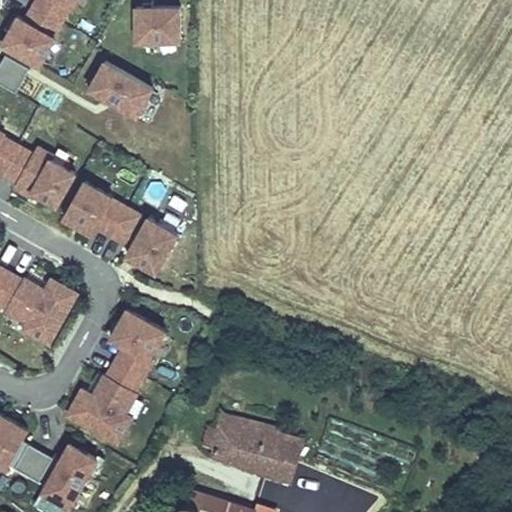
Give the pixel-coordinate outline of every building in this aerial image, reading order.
[(70,9),(75,0),(34,0),(31,7),(59,23),(68,8),(70,9)] [(52,39),(50,38),(59,23),(31,7),(22,22),(15,18),(0,43),(0,46),(36,68),(52,39)] [(181,42),(182,9),(138,7),(137,41),(181,42)] [(26,70),(1,56),(0,58),(0,88),(11,95),(26,70)] [(133,119),(149,91),(102,63),(86,91),(133,119)] [(0,170),(14,147),(0,139),(0,170)] [(72,176),(47,162),(49,157),(34,148),(29,156),(14,147),(0,170),(0,178),(13,185),(10,190),(26,199),(28,194),(53,208),(72,176)] [(107,239),(123,211),(108,202),(109,200),(81,183),(60,221),(88,237),(92,230),(107,239)] [(131,233),(138,219),(123,211),(107,239),(122,248),(131,233)] [(153,276),(175,238),(146,221),(137,236),(128,252),(124,259),(153,276)] [(128,252),(137,236),(131,233),(122,248),(128,252)] [(44,348),(73,297),(44,280),(38,291),(18,280),(17,282),(4,274),(0,281),(0,310),(0,311),(0,313),(19,324),(15,331),(44,348)] [(144,363),(161,334),(123,312),(106,341),(119,349),(110,365),(139,382),(148,366),(144,363)] [(121,417),(133,398),(130,397),(139,382),(110,365),(101,380),(99,379),(88,398),(77,392),(62,419),(112,448),(128,421),(121,417)] [(0,470),(1,471),(23,433),(0,420),(0,470)] [(209,432),(205,446),(212,449),(210,458),(289,479),(301,443),(280,436),(278,444),(219,427),(217,434),(209,432)] [(66,511),(93,463),(65,447),(38,495),(66,511)] [(33,487),(48,462),(23,448),(9,472),(33,487)] [(173,511),(200,511),(201,511),(249,511),(250,509),(191,492),(187,504),(186,506),(180,507),(175,510),(173,511)]
